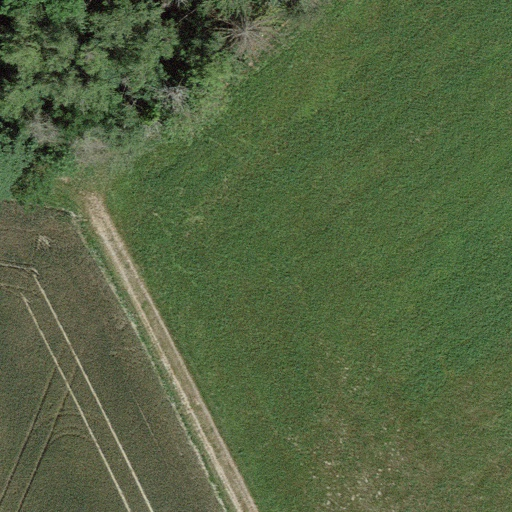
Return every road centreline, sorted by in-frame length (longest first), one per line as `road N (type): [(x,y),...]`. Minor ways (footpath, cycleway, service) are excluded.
road 1 (track): [(247,511),(91,198)]
road 2 (track): [(91,198),(328,0)]
